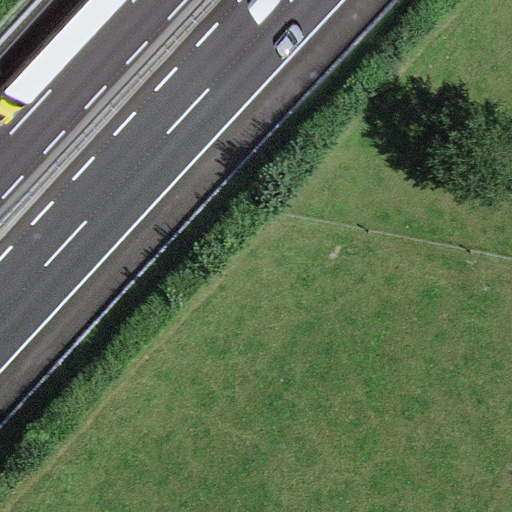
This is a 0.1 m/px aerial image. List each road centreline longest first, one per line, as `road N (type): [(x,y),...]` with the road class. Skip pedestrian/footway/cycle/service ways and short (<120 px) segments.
road 1 (motorway): [(0,315),(291,0)]
road 2 (motorway): [(135,0),(0,145)]
